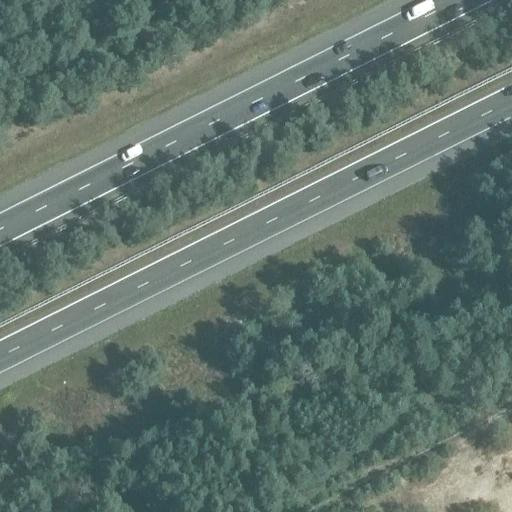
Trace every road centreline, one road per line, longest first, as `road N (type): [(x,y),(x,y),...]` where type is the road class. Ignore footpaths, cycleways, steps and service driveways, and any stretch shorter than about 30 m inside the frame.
road 1 (motorway): [(0,364),(511,107)]
road 2 (motorway): [(449,0),(0,225)]
